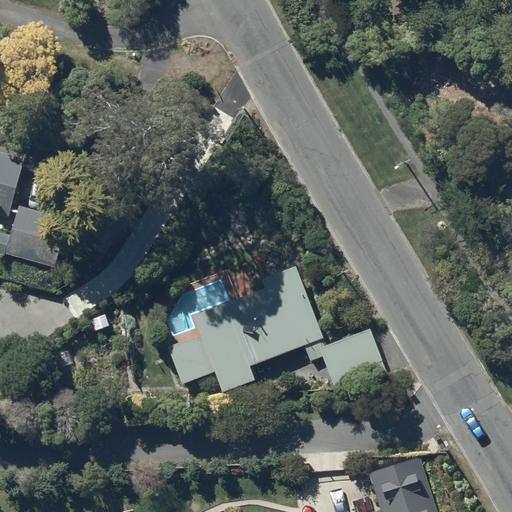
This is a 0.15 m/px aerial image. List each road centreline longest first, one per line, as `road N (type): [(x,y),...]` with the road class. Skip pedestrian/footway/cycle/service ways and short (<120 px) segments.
road 1 (residential): [(235,0),(511,475)]
road 2 (residential): [(227,0),(156,36),(125,40),(0,14)]
